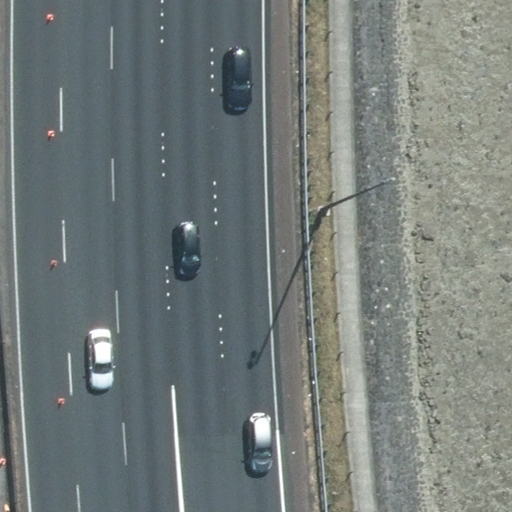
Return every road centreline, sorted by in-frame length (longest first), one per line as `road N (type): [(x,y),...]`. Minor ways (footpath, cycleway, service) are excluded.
road 1 (motorway): [(120,0),(140,511)]
road 2 (motorway): [(219,0),(238,511)]
